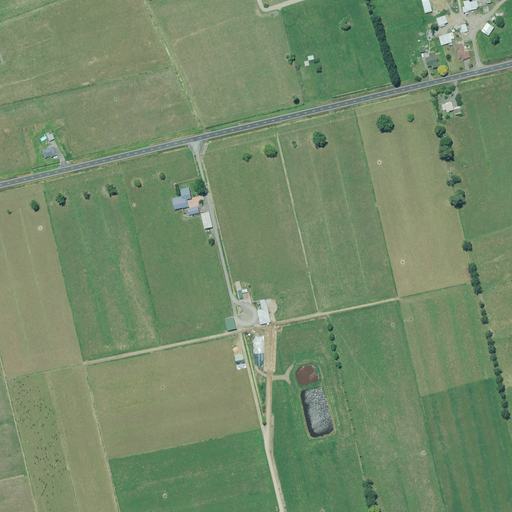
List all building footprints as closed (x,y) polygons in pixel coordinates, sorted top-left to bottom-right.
[(432,12),(429,0),(421,0),(425,13),(432,12)] [(469,2),(468,0),(463,1),(465,7),(462,7),(464,13),(468,12),(468,11),(478,9),(476,1),(469,2)] [(448,23),(445,16),(437,19),(440,28),(445,26),(444,24),(448,23)] [(494,28),(487,23),(482,31),(489,36),(494,28)] [(468,31),(466,24),(461,26),(462,30),(461,30),(460,27),(452,30),(453,33),(455,32),(456,34),(461,33),(461,34),(468,31)] [(454,39),(453,33),(439,37),(441,46),(452,42),(451,40),(454,39)] [(465,52),(463,43),(454,45),(456,52),(457,51),(459,59),(462,58),(463,60),(467,59),(466,59),(470,58),(468,51),(465,52)] [(436,56),(435,52),(424,55),(428,67),(432,66),(433,68),(439,67),(438,61),(437,56),(436,56)] [(454,110),(452,103),(442,105),(443,111),(446,111),(446,112),(454,110)] [(50,135),(49,133),(46,134),(50,141),(55,139),(52,134),(50,135)] [(56,155),(53,147),(43,151),(45,158),(50,156),(51,158),(56,155)] [(191,199),(189,188),(180,189),(182,197),(172,199),(174,210),(189,207),(187,200),(191,199)] [(199,213),(198,207),(188,209),(189,215),(199,213)] [(213,227),(209,212),(201,214),(205,229),(213,227)] [(271,323),(266,300),(260,301),(262,310),(257,311),(260,325),(271,323)] [(236,329),(233,318),(225,320),(228,331),(236,329)]
